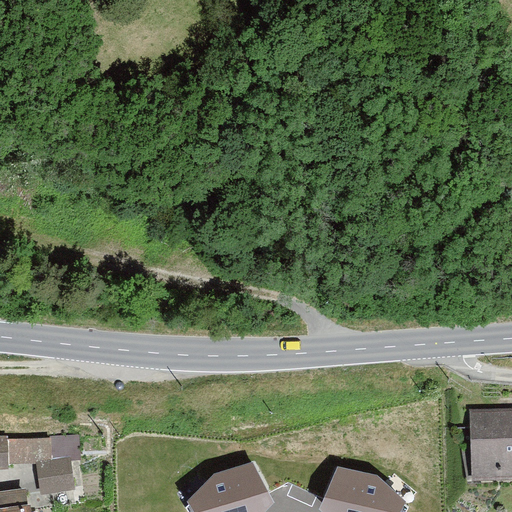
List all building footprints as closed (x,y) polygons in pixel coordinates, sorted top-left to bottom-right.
[(511,413),(471,415),(472,479),(511,478),(511,413)] [(49,437),(0,437),(0,466),(9,466),(9,460),(49,460),(49,437)] [(39,462),(41,488),(74,486),(72,460),(39,462)] [(262,511),(271,503),(252,466),(216,477),(192,503),(198,511),(262,511)] [(340,471),(324,508),(328,511),(397,511),(402,503),(376,479),(340,471)] [(0,511),(28,511),(27,491),(0,493),(0,511)]
